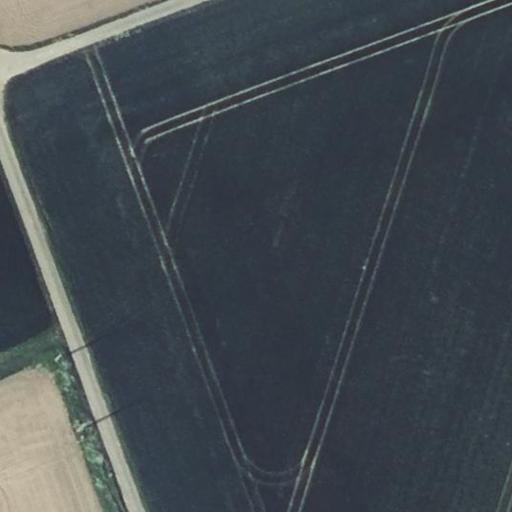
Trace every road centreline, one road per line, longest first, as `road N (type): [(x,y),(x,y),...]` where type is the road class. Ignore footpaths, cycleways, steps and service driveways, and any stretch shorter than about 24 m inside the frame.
road 1 (unclassified): [(0,133),(136,511)]
road 2 (unclassified): [(0,68),(190,0)]
